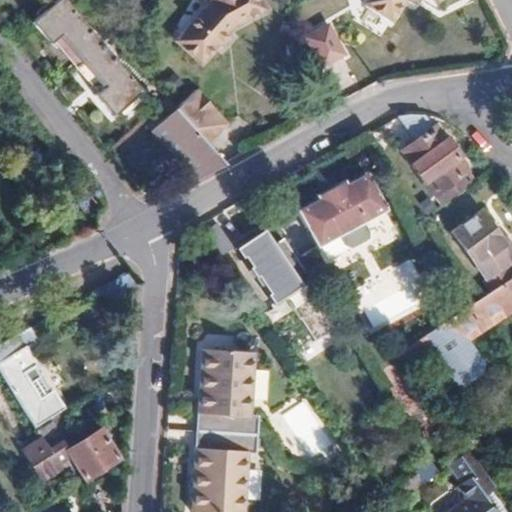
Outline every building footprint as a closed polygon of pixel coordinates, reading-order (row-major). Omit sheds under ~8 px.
[(143,87),(64,0),(54,0),(30,21),(49,43),(59,34),(105,85),(94,94),(112,114),(143,87)] [(234,23),(263,9),(258,0),(207,0),(176,36),(202,59),(214,46),(228,31),(234,23)] [(395,18),(406,0),(412,0),(417,3),(418,0),(368,0),(367,2),(395,18)] [(321,71),(348,55),(328,20),(300,36),(321,71)] [(218,50),(232,35),(228,31),(214,46),(218,50)] [(228,122),(198,88),(177,105),(208,140),(228,122)] [(208,140),(177,105),(153,125),(197,176),(227,162),(208,140)] [(459,157),(446,139),(443,141),(421,113),(416,112),(408,112),(402,112),(397,115),(416,140),(404,148),(414,162),(410,164),(424,183),(427,181),(443,202),(472,182),(456,160),(459,157)] [(369,225),(391,213),(371,177),(351,188),(348,182),(337,188),(340,193),(332,198),(329,193),(319,198),(322,203),(302,213),(322,251),(344,239),(349,247),(356,250),(373,241),(373,233),(369,225)] [(340,193),(337,188),(329,193),(332,198),(340,193)] [(511,248),(507,241),(505,244),(482,212),(454,230),(487,279),(482,283),(489,292),(494,289),(510,278),(505,270),(511,265),(511,248)] [(326,302),(276,225),(268,231),(266,229),(241,245),(251,261),(245,265),(258,286),(266,281),(275,295),(283,288),(316,338),(340,322),(326,302)] [(116,298),(134,287),(126,274),(109,285),(116,298)] [(507,310),(511,306),(511,276),(510,278),(494,289),(507,310)] [(462,344),(509,313),(507,310),(494,289),(489,292),(478,298),(464,308),(404,346),(420,371),(431,365),(446,389),(477,369),(462,344)] [(478,298),(472,289),(458,298),(464,308),(478,298)] [(51,391),(34,364),(38,361),(28,345),(37,338),(29,325),(0,340),(0,369),(35,426),(65,407),(54,389),(51,391)] [(253,349),(202,346),(190,510),(215,511),(242,511),(246,450),(253,451),(256,414),(249,413),(253,349)] [(119,454),(102,427),(69,448),(64,440),(66,439),(54,419),(37,430),(41,435),(22,447),(41,478),(59,467),(56,461),(68,454),(71,459),(83,477),(119,454)] [(59,467),(71,459),(68,454),(56,461),(59,467)] [(496,511),(481,494),(491,486),(477,469),(454,488),(465,502),(452,511),(496,511)]
